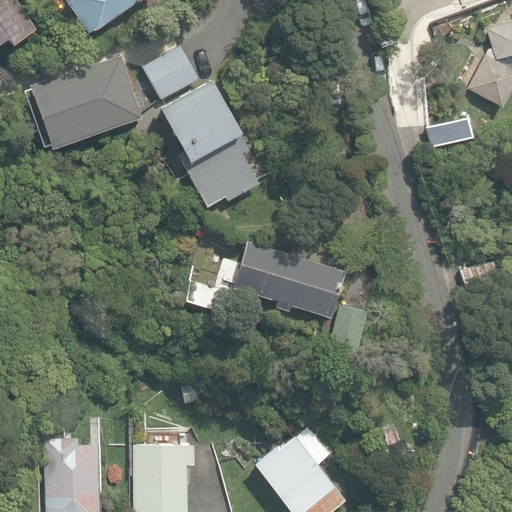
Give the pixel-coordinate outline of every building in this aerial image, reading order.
[(0,0),(0,38),(5,35),(10,42),(33,27),(15,0),(0,0)] [(65,0),(85,30),(131,0),(65,0)] [(465,87),(499,104),(511,78),(511,67),(507,66),(511,56),(511,17),(484,25),(490,47),(486,45),(465,87)] [(175,44),(140,63),(159,98),(194,79),(175,44)] [(48,147),(139,118),(118,54),(27,84),(48,147)] [(175,153),(204,205),(222,194),(225,199),(256,181),(239,151),(247,146),(208,77),(157,105),(182,149),(175,153)] [(423,123),(428,144),(467,135),(461,113),(423,123)] [(288,303),(328,315),(342,268),(245,239),(231,285),(274,299),(272,305),(286,309),(288,303)] [(456,267),(464,289),(499,278),(492,255),(456,267)] [(327,343),(354,350),(364,309),(337,302),(327,343)] [(42,434),(43,511),(95,511),(94,440),(75,441),(75,433),(42,434)] [(325,511),(343,498),(294,433),(276,447),(273,443),(251,460),(290,511),(325,511)] [(130,511),(180,511),(180,482),(188,482),(187,463),(190,463),(190,443),(130,443),(130,511)]
